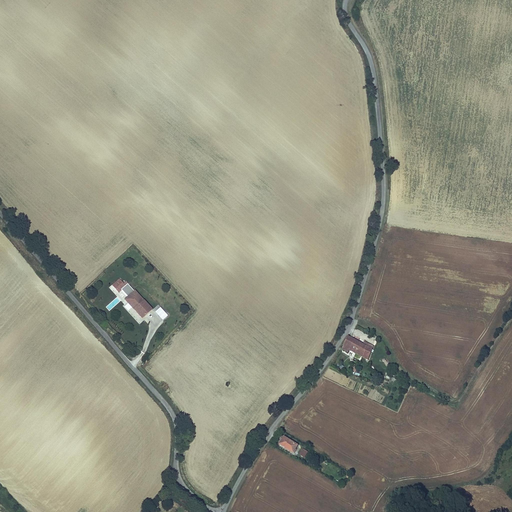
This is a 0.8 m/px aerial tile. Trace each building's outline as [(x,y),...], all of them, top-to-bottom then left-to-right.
[(119,280),(112,286),(118,293),(128,284),(126,282),(123,284),(119,280)] [(125,300),(141,319),(151,311),(134,292),(125,300)] [(163,320),(168,315),(161,307),(155,312),(163,320)] [(349,350),(361,357),(367,343),(364,342),(363,345),(348,337),(342,348),(342,350),(348,352),(349,350)] [(365,362),(372,345),(367,343),(361,357),(360,361),(365,362)] [(296,447),(282,438),(279,442),(281,443),(279,445),(293,453),(296,447)]
